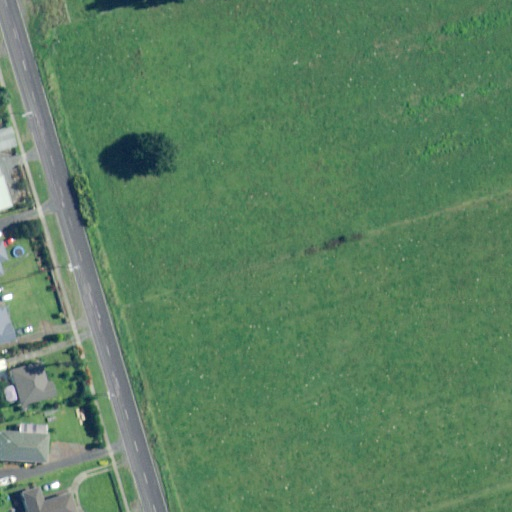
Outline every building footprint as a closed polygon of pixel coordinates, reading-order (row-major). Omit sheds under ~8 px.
[(0,150),(13,146),(7,127),(0,128),(0,150)] [(0,343),(9,341),(0,309),(0,343)] [(42,384),(36,364),(6,372),(16,407),(48,398),(44,383),(42,384)] [(43,434),(0,431),(0,461),(41,463),(43,434)] [(38,503),(34,489),(18,493),(23,510),(16,511),(70,511),(65,495),(38,503)]
